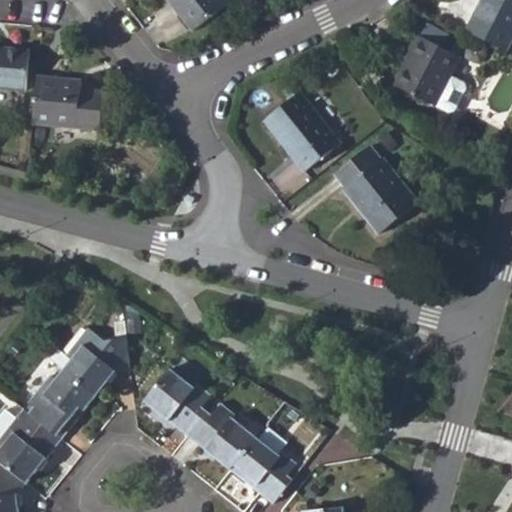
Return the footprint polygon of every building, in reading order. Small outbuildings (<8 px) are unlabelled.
[(223,0),(166,0),(193,33),(205,24),(222,10),(228,5),(226,3),(223,0)] [(511,0),(481,0),(465,32),(506,53),(511,41),(511,0)] [(408,69),(398,87),(449,117),(455,116),(467,93),(466,87),(452,79),(463,60),(420,37),(411,52),(416,55),(408,69)] [(0,89),(25,91),(29,52),(0,49),(0,89)] [(403,67),(408,69),(416,55),(411,52),(403,67)] [(81,83),(36,78),(32,125),(99,131),(103,94),(81,91),(81,83)] [(299,93),(264,122),(304,172),(340,144),(322,121),(332,113),(309,86),(299,93)] [(130,114),(140,127),(150,120),(139,106),(130,114)] [(369,147),(334,175),(344,188),(342,190),(379,235),(418,204),(383,160),(380,160),(369,147)] [(44,303),(52,309),(59,300),(51,293),(44,303)] [(123,314),(125,339),(134,337),(132,313),(123,314)] [(114,315),(115,340),(125,339),(123,314),(114,315)] [(116,372),(129,370),(125,339),(115,340),(102,341),(86,329),(66,356),(71,361),(63,371),(95,397),(116,372)] [(144,403),(186,436),(206,411),(201,408),(211,397),(196,384),(193,388),(169,370),(144,403)] [(61,441),(95,397),(63,371),(55,381),(48,377),(28,404),(33,408),(28,414),(61,441)] [(186,436),(229,471),(255,438),(232,419),(235,416),(220,404),(211,415),(206,411),(186,436)] [(0,448),(0,449),(0,463),(26,484),(61,441),(28,414),(23,421),(16,417),(0,436),(0,448)] [(229,471),(259,494),(272,504),(291,480),(287,477),(297,464),(281,453),(278,456),(255,438),(229,471)] [(19,511),(17,495),(26,484),(0,463),(0,511),(19,511)]
